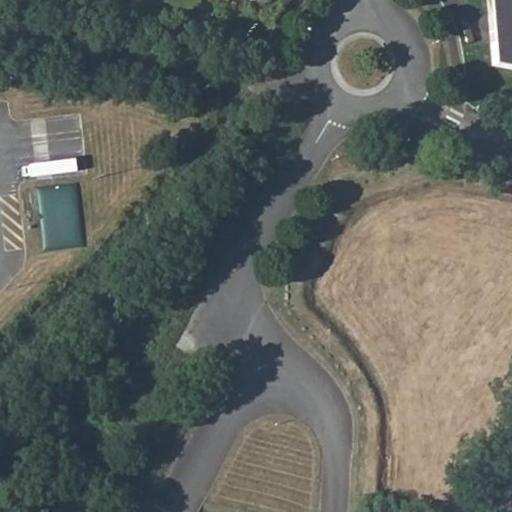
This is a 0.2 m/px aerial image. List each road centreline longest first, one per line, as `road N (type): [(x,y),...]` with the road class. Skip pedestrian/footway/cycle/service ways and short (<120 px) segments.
road 1 (residential): [(356,15),(317,43),(317,90),(356,118),(402,103)]
road 2 (residential): [(402,103),(416,74),(411,42),(388,20),(356,15)]
road 3 (residential): [(511,154),(461,138),(402,103)]
